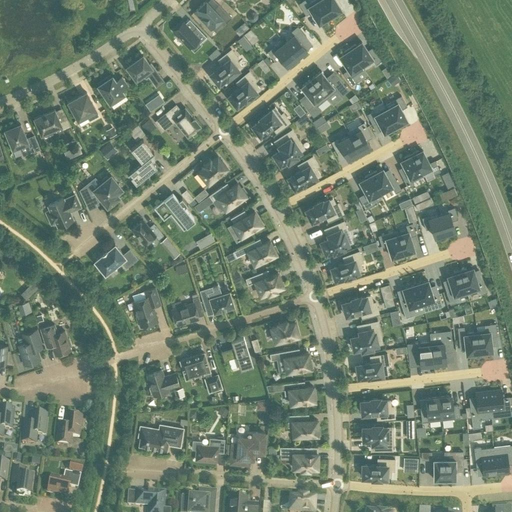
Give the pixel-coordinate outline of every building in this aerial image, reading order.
[(222,19),(226,23),(231,18),(218,4),(214,8),(206,0),(204,0),(193,11),(210,30),(222,19)] [(304,0),(303,0),(299,3),(306,15),(312,12),(319,23),(324,20),(325,22),(331,18),(319,0),(312,0),(307,3),(304,0)] [(319,0),(331,18),(336,15),(335,13),(341,10),(334,0),(319,0)] [(251,12),(248,15),(248,19),(251,22),(255,22),(258,19),(257,15),(254,12),(251,12)] [(184,21),(174,31),(178,36),(177,38),(182,43),(184,42),(189,48),(189,47),(197,40),(200,43),(206,37),(196,26),(192,30),(185,23),(184,21)] [(244,22),(239,26),(244,32),(249,28),(244,22)] [(282,39),(282,40),(297,58),(307,50),(300,41),(306,36),(297,26),(291,31),(294,35),(284,42),(282,39)] [(250,29),(244,34),(251,44),(258,38),(250,29)] [(282,40),(267,52),(275,62),(280,58),(287,66),(297,58),(282,40)] [(355,44),(350,48),(364,70),(365,69),(362,65),(372,59),(376,65),(381,61),(372,47),(367,51),(361,42),(356,45),(355,44)] [(345,53),(340,56),(348,69),(343,73),(351,86),(357,82),(354,77),(364,70),(350,48),(344,51),(345,53)] [(212,76),(211,77),(216,84),(218,82),(219,84),(227,77),(227,78),(242,67),(236,60),(238,58),(231,49),(218,60),(221,64),(222,65),(217,69),(211,74),(212,76)] [(217,57),(221,53),(217,49),(213,53),(217,57)] [(143,55),(126,66),(136,79),(143,74),(145,78),(149,75),(156,85),(163,81),(150,63),(149,64),(143,55)] [(262,59),(257,62),(261,67),(266,63),(262,59)] [(389,65),(388,66),(382,70),(387,78),(393,74),(394,73),(389,65)] [(230,98),(228,99),(234,106),(236,105),(237,106),(245,100),(245,101),(260,89),(254,82),(256,80),(249,71),(236,82),(239,86),(240,87),(235,91),(229,96),(230,98)] [(321,71),(311,79),(326,98),(327,98),(336,90),(341,96),(348,90),(339,80),(332,85),(326,77),(321,71)] [(394,75),(388,79),(392,86),(397,82),(400,80),(396,74),(394,75)] [(110,77),(109,75),(104,79),(105,81),(98,85),(110,103),(124,94),(122,90),(127,86),(121,77),(115,81),(112,76),(110,77)] [(311,79),(301,87),(306,93),(314,102),(306,108),(313,116),(321,110),(317,106),(326,98),(311,79)] [(89,122),(99,116),(86,92),(68,102),(78,121),(86,116),(89,122)] [(356,95),(350,100),(352,103),(359,99),(356,95)] [(401,96),(384,105),(396,128),(402,125),(401,123),(407,120),(401,110),(407,107),(401,96)] [(185,107),(184,108),(185,108),(181,111),(176,105),(156,121),(163,130),(175,120),(187,136),(188,137),(188,136),(200,127),(201,126),(200,126),(194,119),(191,115),(185,108),(186,108),(185,107)] [(373,111),(367,114),(373,125),(378,122),(382,129),(384,133),(390,130),(391,131),(396,128),(384,105),(383,105),(385,107),(374,113),(373,111)] [(35,117),(34,118),(34,119),(41,134),(43,134),(45,137),(53,134),(52,130),(61,126),(63,130),(70,127),(66,117),(59,120),(55,110),(54,109),(35,118),(35,117)] [(282,115),(279,116),(276,111),(272,114),(271,113),(266,116),(265,115),(259,120),(260,121),(251,127),(253,128),(251,129),(256,137),(258,135),(259,137),(271,128),(274,134),(288,124),(282,115)] [(305,113),(300,117),(304,123),(309,118),(305,113)] [(148,134),(156,127),(149,119),(142,125),(148,134)] [(364,122),(347,131),(349,136),(349,135),(359,153),(370,147),(367,140),(372,137),(364,122)] [(34,136),(27,139),(20,124),(13,127),(12,125),(6,128),(6,130),(5,130),(13,149),(19,146),(20,148),(26,146),(29,153),(40,149),(34,136)] [(321,124),(316,127),(320,133),(325,129),(321,124)] [(112,127),(106,131),(109,138),(116,134),(112,127)] [(136,140),(140,136),(134,128),(130,131),(136,140)] [(300,150),(303,148),(292,131),(276,142),(282,150),(274,155),(282,167),(290,161),(291,162),(298,158),(297,157),(302,154),(300,150)] [(337,138),(331,142),(337,153),(342,150),(346,157),(348,159),(359,153),(349,135),(349,136),(339,141),(337,138)] [(153,153),(143,140),(131,149),(142,162),(128,173),(128,174),(130,173),(132,176),(131,177),(136,184),(157,167),(152,160),(154,159),(151,155),(154,153),(154,152),(153,153)] [(103,145),(106,155),(118,151),(115,141),(103,145)] [(326,144),(321,147),(324,152),(329,149),(326,144)] [(418,150),(411,154),(422,176),(432,171),(434,174),(440,171),(434,160),(429,163),(422,150),(418,152),(418,150)] [(405,159),(401,161),(404,166),(408,174),(402,177),(408,188),(414,184),(412,182),(422,176),(411,154),(404,157),(405,159)] [(315,167),(318,165),(312,155),(297,164),(301,170),(288,178),(289,179),(288,180),(292,188),(294,187),(295,188),(304,183),(304,184),(311,180),(310,179),(315,176),(314,174),(319,172),(315,167)] [(228,169),(217,156),(211,161),(210,159),(203,165),(205,166),(199,171),(208,183),(218,174),(220,176),(228,169)] [(64,168),(57,171),(60,178),(67,175),(64,168)] [(376,170),(370,174),(381,194),(392,188),(395,193),(401,190),(393,175),(388,178),(384,171),(382,169),(377,172),(376,170)] [(366,193),(358,197),(365,209),(377,203),(374,198),(381,194),(370,174),(364,177),(365,178),(360,181),(366,193)] [(96,178),(80,190),(83,196),(89,210),(96,207),(95,204),(101,199),(107,207),(109,206),(110,207),(116,202),(115,201),(119,197),(117,194),(122,189),(111,175),(109,177),(107,175),(101,180),(103,182),(101,184),(96,178)] [(218,198),(226,209),(248,194),(243,187),(241,188),(237,183),(230,188),(227,182),(209,195),(213,201),(218,198)] [(450,188),(446,190),(450,198),(454,196),(457,195),(454,187),(450,188)] [(189,202),(194,199),(186,190),(182,194),(189,202)] [(179,200),(172,192),(154,208),(164,219),(171,214),(184,230),(195,220),(185,207),(188,205),(182,197),(179,200)] [(418,194),(412,197),(415,203),(421,200),(418,194)] [(69,212),(80,207),(74,195),(64,200),(63,199),(48,205),(51,211),(46,213),(51,223),(55,221),(58,227),(73,220),(69,212)] [(325,214),(328,220),(343,212),(338,202),(335,203),(332,198),(328,200),(327,199),(322,201),(321,200),(315,204),(315,205),(306,210),(307,212),(305,212),(310,220),(311,219),(312,221),(325,214)] [(205,206),(202,201),(194,206),(198,211),(205,206)] [(358,209),(355,210),(358,216),(364,213),(361,207),(358,209)] [(448,212),(439,215),(445,234),(455,231),(452,221),(458,219),(454,207),(447,209),(448,212)] [(247,215),(244,210),(230,218),(241,236),(252,229),(254,231),(263,226),(254,211),(247,215)] [(414,212),(407,215),(409,222),(416,219),(414,212)] [(428,216),(422,218),(425,229),(431,227),(434,237),(445,234),(439,215),(429,218),(428,216)] [(156,226),(151,230),(143,219),(131,229),(144,245),(155,236),(158,239),(163,236),(156,226)] [(347,241),(351,240),(343,221),(325,229),(329,238),(321,242),(327,255),(336,251),(336,252),(344,249),(343,247),(349,245),(347,241)] [(398,232),(397,232),(404,253),(414,250),(410,237),(416,235),(412,223),(406,225),(407,229),(398,232)] [(397,229),(378,235),(382,247),(388,245),(391,257),(404,253),(397,232),(398,232),(397,229)] [(167,250),(172,245),(167,237),(161,242),(167,250)] [(262,244),(260,238),(233,251),(236,258),(248,252),(254,264),(279,252),(275,244),(272,245),(270,240),(262,244)] [(376,242),(369,244),(372,251),(378,249),(376,242)] [(129,250),(123,255),(115,244),(94,261),(105,274),(121,262),(126,268),(137,259),(129,250)] [(361,264),(363,263),(360,252),(344,257),(346,263),(332,268),(332,269),(330,270),(333,278),(335,278),(336,280),(345,277),(346,278),(353,276),(353,274),(358,272),(358,271),(362,269),(361,264)] [(294,266),(284,270),(287,276),(297,272),(294,266)] [(466,268),(460,270),(467,294),(479,291),(480,295),(487,293),(483,279),(477,281),(473,268),(466,270),(466,268)] [(452,289),(446,291),(450,304),(457,302),(455,298),(467,294),(460,270),(453,272),(454,274),(447,276),(448,279),(452,289)] [(267,276),(265,271),(245,278),(248,285),(255,282),(260,295),(268,292),(269,294),(277,291),(276,289),(283,286),(278,272),(267,276)] [(232,276),(235,282),(241,279),(238,272),(232,276)] [(428,280),(415,284),(422,305),(429,302),(432,309),(443,306),(438,291),(432,293),(430,287),(428,280)] [(388,284),(380,287),(382,293),(390,291),(388,284)] [(405,297),(399,299),(405,318),(412,316),(410,309),(422,305),(415,284),(403,288),(403,289),(405,297)] [(229,292),(221,295),(218,285),(200,291),(204,305),(210,303),(214,314),(234,307),(229,292)] [(152,306),(160,304),(155,287),(144,291),(146,297),(133,301),(138,317),(136,318),(138,323),(140,323),(141,327),(146,325),(147,327),(152,325),(152,323),(157,321),(152,306)] [(343,305),(341,305),(344,314),(346,313),(346,315),(354,313),(360,311),(361,313),(362,318),(378,313),(375,302),(373,303),(370,295),(360,298),(360,297),(352,299),(353,300),(343,303),(343,305)] [(176,325),(199,318),(196,310),(202,308),(198,296),(192,298),(194,303),(171,310),(176,325)] [(392,298),(383,300),(385,307),(394,304),(392,298)] [(497,306),(495,299),(488,301),(490,308),(497,306)] [(25,314),(32,312),(29,301),(22,304),(25,314)] [(398,311),(390,312),(391,319),(399,317),(398,311)] [(377,341),(381,340),(377,320),(358,324),(360,334),(351,336),(354,349),(364,347),(364,349),(372,347),(372,346),(377,345),(377,341)] [(271,327),(275,342),(288,338),(288,340),(299,338),(295,321),(271,327)] [(65,331),(57,333),(54,324),(40,328),(45,344),(51,343),(55,355),(71,350),(70,347),(71,346),(68,338),(67,339),(65,331)] [(485,330),(477,331),(479,354),(486,354),(486,352),(492,351),(492,346),(491,338),(497,337),(496,324),(484,325),(485,330)] [(464,326),(457,327),(459,341),(465,340),(466,349),(466,354),(473,353),(473,355),(479,354),(477,331),(464,332),(464,326)] [(36,347),(42,346),(36,330),(23,334),(26,343),(18,346),(24,365),(40,360),(36,347)] [(443,339),(430,341),(433,364),(446,363),(445,353),(453,352),(451,335),(442,336),(443,339)] [(236,356),(239,367),(252,362),(243,336),(231,340),(233,348),(221,352),(223,360),(236,356)] [(255,352),(261,350),(257,338),(251,340),(255,352)] [(430,341),(417,342),(420,366),(433,364),(430,341)] [(309,353),(301,355),(300,348),(270,354),(272,361),(285,358),(287,372),(311,368),(309,353)] [(210,371),(204,352),(180,360),(186,379),(205,373),(206,378),(205,379),(209,392),(222,388),(217,374),(211,376),(210,371)] [(357,367),(355,367),(356,376),(358,375),(358,377),(368,376),(369,377),(387,374),(386,365),(389,365),(387,353),(370,356),(371,361),(371,363),(364,364),(357,365),(357,367)] [(164,377),(162,370),(147,375),(151,387),(149,387),(151,395),(153,394),(154,396),(168,391),(167,388),(179,385),(175,373),(164,377)] [(268,393),(285,391),(285,396),(290,395),(291,404),(315,401),(314,386),(306,387),(305,381),(266,385),(268,393)] [(501,389),(488,391),(491,418),(500,417),(511,415),(510,405),(511,404),(511,397),(509,398),(509,396),(502,397),(501,389)] [(477,405),(470,406),(472,428),(480,427),(479,419),(491,418),(488,391),(475,392),(476,396),(477,405)] [(451,395),(438,397),(441,420),(460,418),(458,405),(452,406),(451,395)] [(391,400),(387,400),(387,397),(381,398),(381,396),(369,397),(369,399),(359,399),(360,416),(376,415),(377,420),(395,419),(394,406),(391,406),(391,400)] [(426,407),(420,408),(422,422),(441,420),(438,397),(425,398),(426,407)] [(269,401),(256,403),(256,411),(268,412),(269,401)] [(12,429),(14,409),(11,409),(11,407),(1,406),(1,407),(0,407),(0,437),(3,438),(4,428),(12,429)] [(45,435),(47,415),(44,414),(44,412),(34,411),(34,413),(31,413),(29,426),(23,425),(22,442),(36,443),(37,434),(45,435)] [(294,436),(318,435),(317,420),(309,420),(309,414),(288,415),(289,427),(293,427),(294,436)] [(81,420),(82,416),(66,415),(64,428),(58,427),(56,444),(71,445),(72,436),(80,437),(81,428),(82,428),(83,420),(81,420)] [(168,444),(180,446),(184,428),(160,424),(159,431),(151,430),(151,428),(141,426),(139,436),(141,437),(139,445),(167,450),(168,444)] [(392,427),(389,427),(389,425),(383,425),(383,424),(371,424),(371,425),(361,425),(361,442),(370,442),(370,451),(393,451),(392,427)] [(264,452),(265,433),(247,432),(247,438),(240,437),(239,445),(233,445),(232,463),(246,464),(246,458),(253,458),(254,451),(264,452)] [(224,453),(225,439),(210,438),(209,446),(201,445),(202,442),(194,441),(193,449),(197,449),(196,460),(217,462),(218,452),(224,453)] [(511,444),(493,447),(496,474),(509,472),(509,469),(508,466),(508,464),(511,463),(511,444)] [(480,446),(474,447),(476,468),(482,467),(483,475),(496,474),(493,447),(481,448),(480,446)] [(310,453),(310,447),(280,447),(280,454),(294,454),(293,468),(301,468),(301,470),(310,471),(310,468),(318,469),(318,454),(310,453)] [(444,459),(445,479),(455,479),(455,471),(455,465),(463,465),(463,452),(444,452),(444,459)] [(388,477),(392,478),(392,471),(395,472),(395,459),(377,458),(377,463),(361,463),(360,479),(371,480),(370,481),(382,481),(382,480),(388,480),(388,477)] [(434,460),(434,479),(445,479),(444,459),(434,460)] [(6,479),(8,462),(0,461),(0,480),(0,478),(6,479)] [(81,473),(83,465),(68,462),(67,466),(70,466),(69,470),(81,473)] [(30,495),(32,476),(24,475),(24,469),(13,467),(11,481),(18,482),(16,493),(17,493),(18,495),(23,496),(24,494),(30,495)] [(77,488),(81,474),(72,472),(70,480),(51,476),(47,491),(56,493),(56,492),(67,494),(69,486),(77,488)] [(169,511),(170,510),(164,510),(165,492),(136,489),(135,504),(149,506),(148,511),(169,511)] [(214,511),(215,496),(202,494),(201,498),(191,497),(191,498),(184,497),(182,511),(214,511)] [(307,499),(307,497),(299,496),(299,498),(291,498),(289,511),(314,511),(315,499),(307,499)] [(246,504),(247,498),(231,497),(230,511),(257,511),(258,505),(246,504)] [(492,506),(484,506),(484,511),(511,511),(511,498),(492,499),(492,506)]
